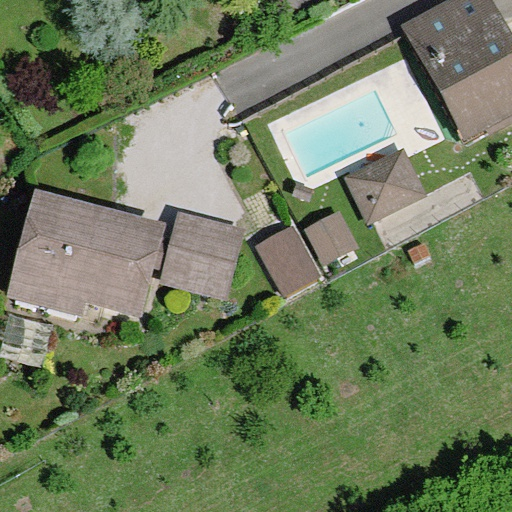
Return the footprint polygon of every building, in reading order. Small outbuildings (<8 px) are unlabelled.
[(511,65),(493,25),(430,55),(476,154),(511,137),(511,65)] [(402,157),(350,182),(369,223),(422,198),(402,157)] [(163,238),(48,209),(28,287),(143,316),(163,238)] [(316,219),(324,258),(361,251),(352,211),(316,219)] [(265,238),(282,289),(326,274),(308,223),(265,238)] [(240,240),(182,225),(166,285),(224,300),(240,240)]
